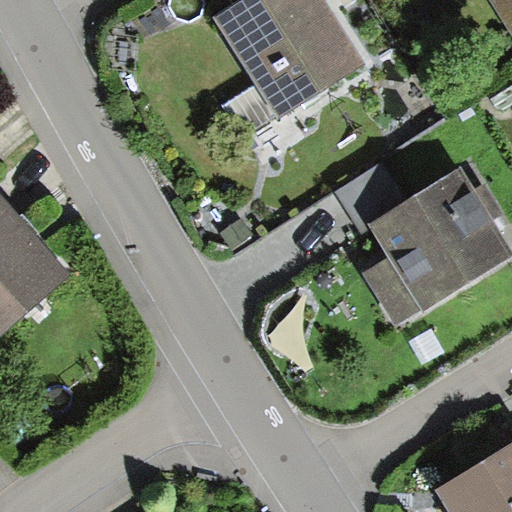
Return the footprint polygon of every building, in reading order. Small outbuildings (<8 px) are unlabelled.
[(331,0),(239,0),(217,14),(281,117),(370,61),(331,0)] [(511,0),(487,0),(508,32),(511,29),(511,0)] [(363,224),(406,199),(390,171),(347,195),(363,224)] [(511,249),(465,175),(382,228),(431,305),(511,253),(511,249)] [(0,349),(82,281),(0,183),(0,182),(0,349)] [(511,511),(511,435),(426,489),(439,511),(511,511)]
